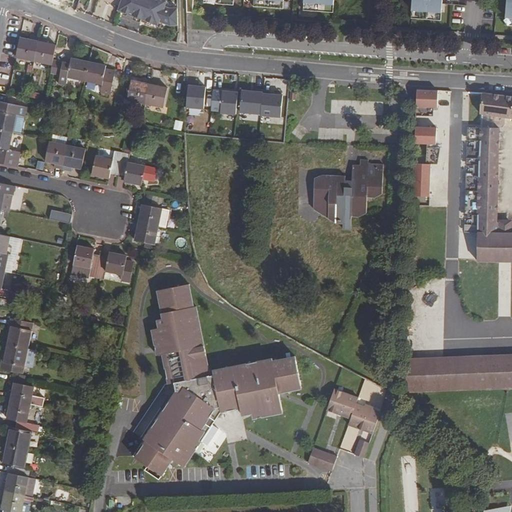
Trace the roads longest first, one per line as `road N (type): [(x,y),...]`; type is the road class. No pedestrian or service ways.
road 1 (tertiary): [(511,83),(209,60)]
road 2 (residential): [(467,59),(220,39),(209,60)]
road 3 (tertiary): [(209,60),(160,54),(19,0)]
